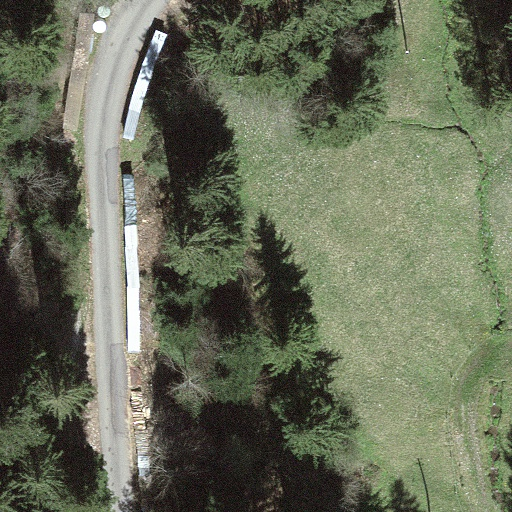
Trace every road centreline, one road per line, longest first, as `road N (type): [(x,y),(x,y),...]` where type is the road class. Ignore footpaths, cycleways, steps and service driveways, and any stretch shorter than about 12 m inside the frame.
road 1 (track): [(150,0),(109,84),(101,152),(124,511)]
road 2 (track): [(476,511),(472,373),(511,353)]
